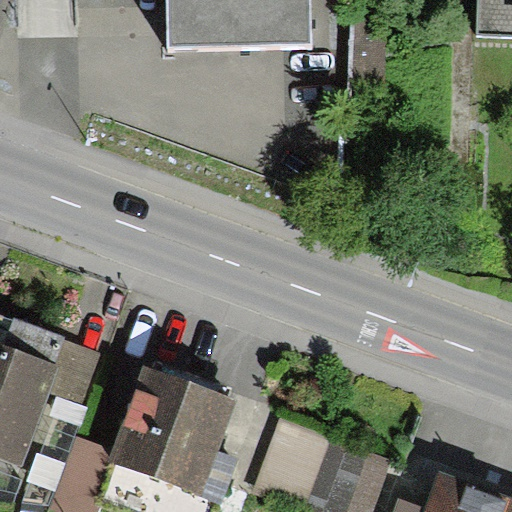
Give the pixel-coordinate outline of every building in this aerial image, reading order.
[(163,0),(163,68),(313,68),(312,0),(163,0)] [(0,457),(22,466),(49,393),(58,367),(51,365),(61,337),(0,315),(0,457)] [(58,367),(49,393),(81,404),(100,351),(61,337),(51,365),(58,367)] [(220,500),(234,461),(216,455),(234,400),(147,371),(119,452),(116,460),(120,462),(106,497),(150,511),(204,511),(209,496),(220,500)] [(308,511),(371,511),(390,466),(284,425),(255,500),(266,504),(269,497),(308,511)] [(116,460),(119,452),(79,436),(51,508),(61,511),(100,511),(106,497),(120,462),(116,460)] [(511,511),(511,504),(439,479),(427,511),(423,511),(399,503),(396,511),(511,511)]
